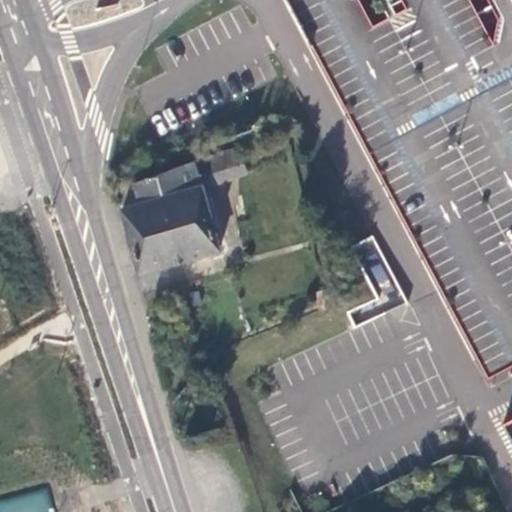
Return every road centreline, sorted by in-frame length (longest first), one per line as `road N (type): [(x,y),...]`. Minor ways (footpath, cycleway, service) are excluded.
road 1 (secondary): [(88,244),(170,511)]
road 2 (unclassified): [(88,244),(94,138),(116,71),(144,25)]
road 3 (secondary): [(14,43),(88,244)]
road 4 (unclassified): [(14,43),(81,41),(144,25)]
